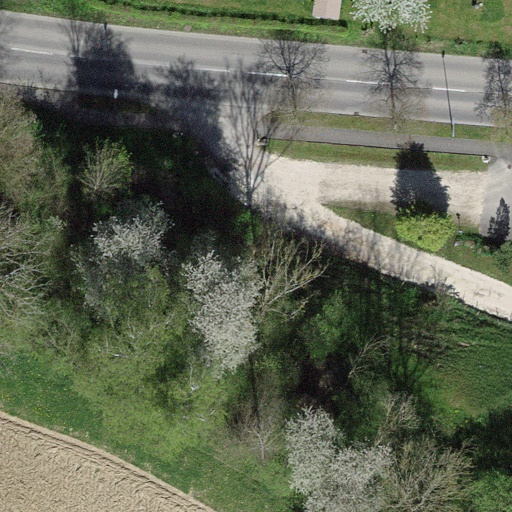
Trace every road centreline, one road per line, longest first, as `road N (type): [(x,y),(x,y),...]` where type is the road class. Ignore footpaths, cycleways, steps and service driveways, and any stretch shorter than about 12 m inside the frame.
road 1 (primary): [(0,35),(175,66),(511,98)]
road 2 (track): [(485,96),(480,267),(492,295),(511,307)]
